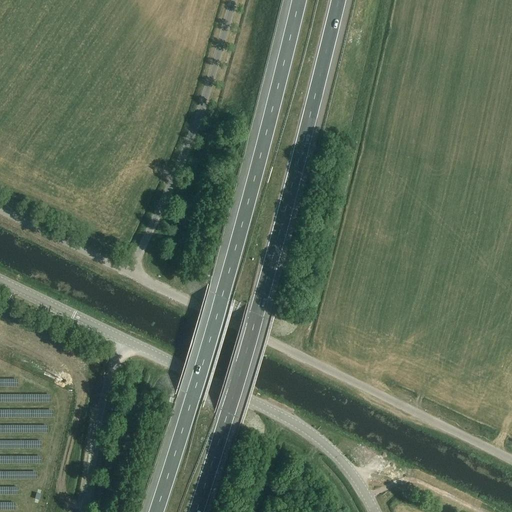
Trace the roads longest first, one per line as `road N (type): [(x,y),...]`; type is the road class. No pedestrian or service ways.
road 1 (motorway): [(193,511),(339,0)]
road 2 (motorway): [(298,0),(219,307),(154,511)]
road 3 (unclassified): [(511,458),(129,272)]
road 4 (tertiary): [(374,511),(350,470),(291,420),(121,340)]
road 5 (unclassified): [(129,272),(194,131),(232,0)]
road 6 (unclassified): [(82,511),(98,413),(121,340)]
road 7 (unclassified): [(129,272),(0,210)]
road 8 (tertiary): [(121,340),(0,281)]
